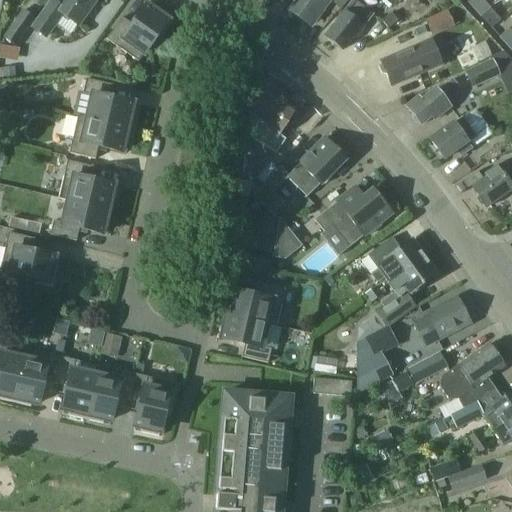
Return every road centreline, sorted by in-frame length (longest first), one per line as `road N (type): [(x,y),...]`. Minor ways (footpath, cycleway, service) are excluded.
road 1 (residential): [(215,7),(197,35),(131,322),(198,337),(217,254)]
road 2 (residential): [(484,271),(388,143),(215,7)]
road 3 (residential): [(172,465),(0,424)]
